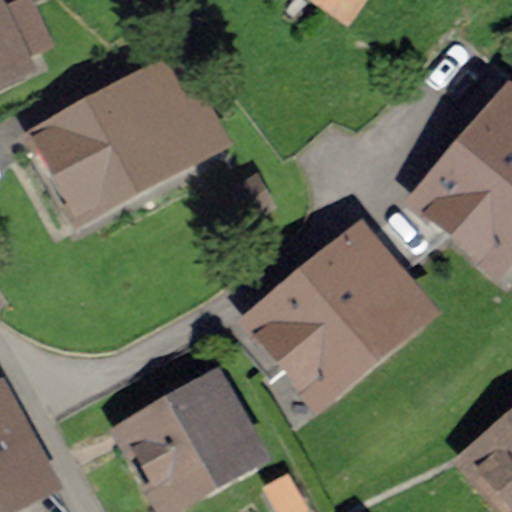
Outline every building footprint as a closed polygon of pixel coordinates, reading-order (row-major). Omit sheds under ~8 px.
[(26,0),(14,0),(0,6),(0,100),(60,74),(26,0)] [(270,0),(332,47),(367,0),(270,0)] [(219,167),(156,72),(0,173),(0,180),(59,271),(219,167)] [(511,284),(511,102),(420,217),(510,288),(511,284)] [(440,327),(354,233),(234,341),(321,436),(440,327)] [(205,378),(92,442),(131,511),(262,511),(277,504),(205,378)] [(0,511),(48,511),(0,412),(0,511)] [(511,511),(511,430),(462,473),(495,511),(511,511)]
